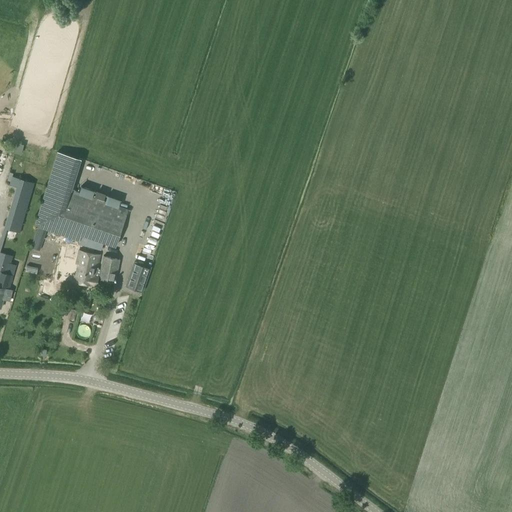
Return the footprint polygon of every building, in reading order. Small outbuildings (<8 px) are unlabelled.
[(69,189),(79,158),(57,151),(33,225),(38,226),(46,229),(77,240),(79,234),(113,246),(127,210),(93,197),(69,189)] [(16,187),(4,228),(7,229),(20,232),(30,199),(34,183),(12,177),(10,181),(9,185),(16,187)] [(145,243),(151,244),(160,216),(154,214),(145,243)] [(38,226),(31,247),(39,250),(46,229),(38,226)] [(98,286),(99,280),(101,270),(100,270),(100,269),(97,268),(100,255),(79,250),(72,281),(90,285),(98,286)] [(0,308),(3,299),(9,301),(12,291),(8,290),(13,276),(7,274),(10,264),(13,256),(0,252),(0,308)] [(114,284),(120,260),(103,256),(100,269),(100,270),(101,270),(99,280),(114,284)] [(124,285),(140,291),(148,269),(132,263),(124,285)]
